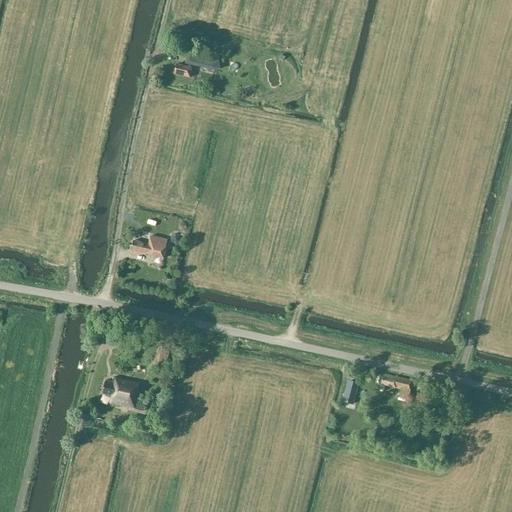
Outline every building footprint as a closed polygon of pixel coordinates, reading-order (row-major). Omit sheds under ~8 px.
[(219,61),(191,55),(186,61),(186,63),(215,71),(221,70),(219,61)] [(192,68),(176,64),(174,74),(190,78),(197,79),(200,70),(192,68)] [(181,239),(180,236),(178,235),(175,234),(171,236),(170,240),(171,242),(173,245),(177,246),(180,243),(181,239)] [(163,259),(167,240),(150,236),(148,244),(133,240),(131,251),(163,259)] [(410,390),(412,381),(383,374),(381,385),(380,389),(384,390),(385,386),(400,389),(398,398),(408,400),(410,390)] [(111,395),(109,403),(135,410),(139,391),(137,391),(139,383),(114,377),(113,383),(105,381),(102,393),(111,395)] [(353,404),(358,384),(348,381),(342,401),(353,404)] [(151,422),(142,420),(140,429),(149,431),(151,422)]
